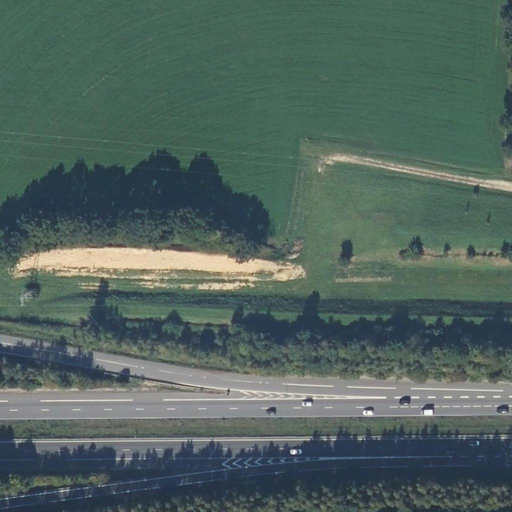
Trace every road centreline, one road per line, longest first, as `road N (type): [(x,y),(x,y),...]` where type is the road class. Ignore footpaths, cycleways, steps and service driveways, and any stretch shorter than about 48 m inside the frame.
road 1 (trunk): [(511,397),(244,386),(0,346)]
road 2 (trunk): [(0,503),(326,463),(511,457)]
road 3 (trunk): [(0,451),(511,447)]
road 4 (trunk): [(511,405),(0,409)]
road 5 (track): [(511,187),(335,156)]
